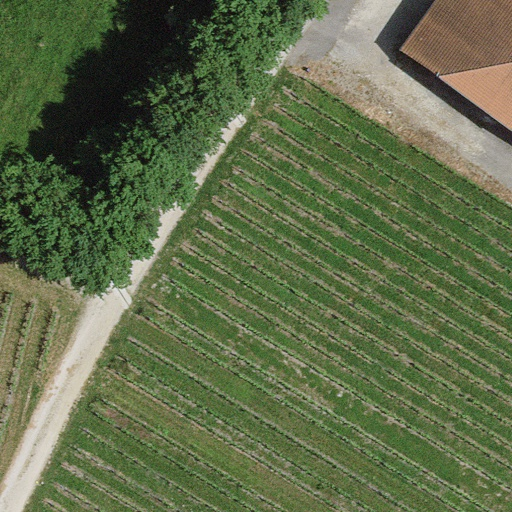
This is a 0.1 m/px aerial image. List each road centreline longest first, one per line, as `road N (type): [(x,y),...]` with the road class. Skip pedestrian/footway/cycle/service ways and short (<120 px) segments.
road 1 (track): [(18,511),(123,278),(282,36)]
road 2 (track): [(511,168),(412,103),(376,23)]
